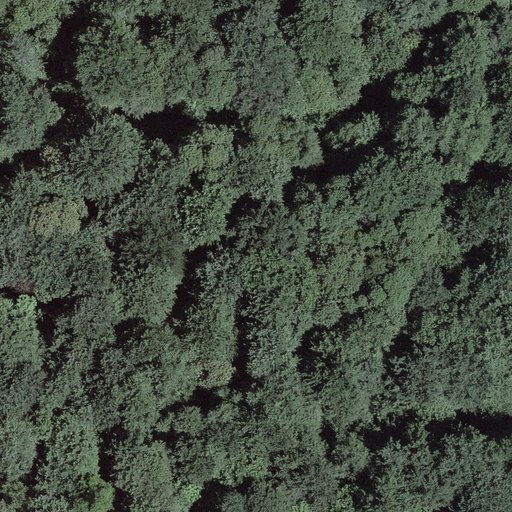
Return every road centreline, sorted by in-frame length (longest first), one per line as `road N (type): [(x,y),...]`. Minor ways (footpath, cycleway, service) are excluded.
road 1 (track): [(0,186),(108,123),(203,145),(327,113),(429,133),(504,0)]
road 2 (track): [(180,511),(40,451),(0,420)]
